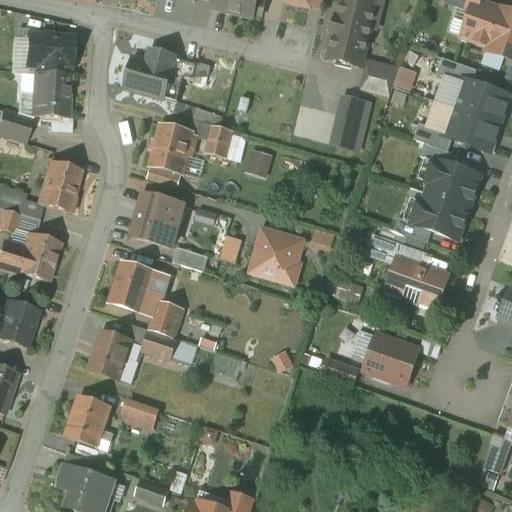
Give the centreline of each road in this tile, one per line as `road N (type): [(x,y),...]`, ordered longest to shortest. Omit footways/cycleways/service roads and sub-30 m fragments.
road 1 (residential): [(99,18),(96,108),(115,179),(9,511)]
road 2 (residential): [(511,178),(463,339),(459,382)]
road 3 (residential): [(99,18),(299,63)]
